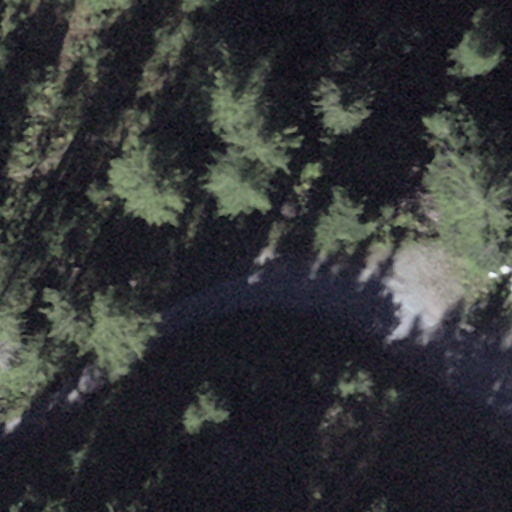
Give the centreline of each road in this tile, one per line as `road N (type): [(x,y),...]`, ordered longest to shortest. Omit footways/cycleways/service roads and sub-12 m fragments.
road 1 (track): [(238,260),(383,276),(511,368)]
road 2 (track): [(0,439),(19,433),(238,260)]
